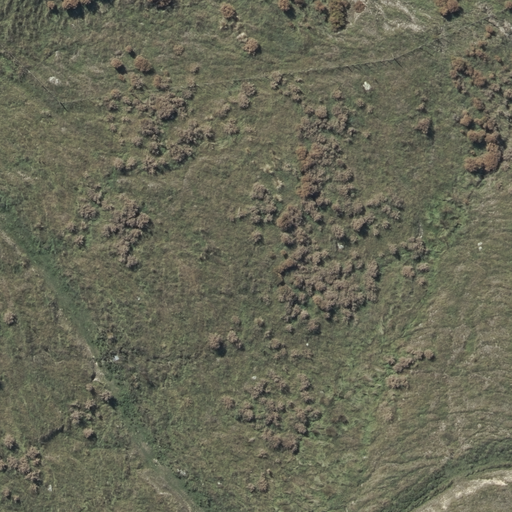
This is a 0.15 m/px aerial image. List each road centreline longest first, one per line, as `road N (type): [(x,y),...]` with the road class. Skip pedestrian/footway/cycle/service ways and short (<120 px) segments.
road 1 (track): [(214,511),(0,202)]
road 2 (track): [(511,467),(462,464),(403,511)]
